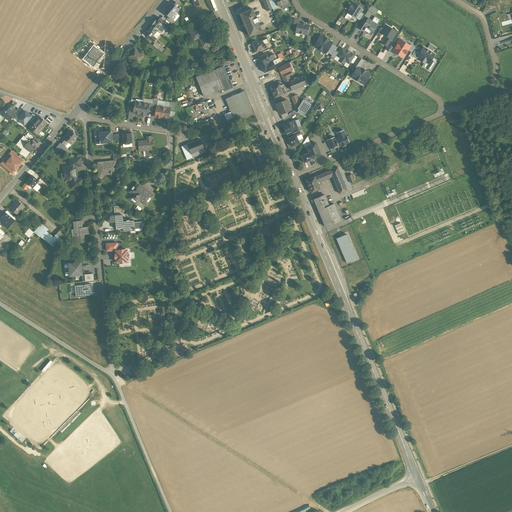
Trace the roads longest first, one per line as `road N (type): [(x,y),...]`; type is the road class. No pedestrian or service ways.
road 1 (tertiary): [(291,175),(433,511)]
road 2 (residential): [(77,109),(86,117),(111,372)]
road 3 (track): [(325,511),(119,383)]
road 4 (track): [(123,382),(340,291)]
road 5 (residential): [(445,112),(438,99),(295,0)]
road 6 (tertiary): [(222,9),(291,175)]
road 7 (residential): [(291,175),(445,112)]
road 8 (residential): [(445,112),(491,94),(497,68),(484,20),(457,0)]
road 9 (track): [(511,247),(455,108)]
road 10 (track): [(119,383),(0,301)]
road 11 (residential): [(164,0),(77,109)]
road 12 (track): [(172,511),(119,383)]
